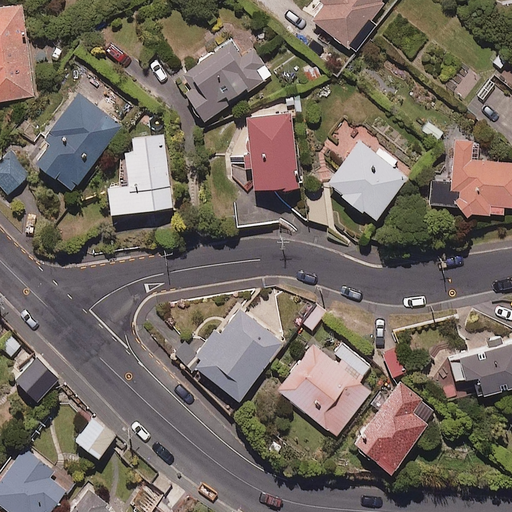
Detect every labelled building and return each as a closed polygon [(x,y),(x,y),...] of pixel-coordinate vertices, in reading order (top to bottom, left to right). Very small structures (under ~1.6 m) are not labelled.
[(0,0),(0,93),(30,91),(19,0),(0,0)] [(380,0),(314,0),(306,11),(345,43),(380,0)] [(238,52),(227,36),(178,66),(185,79),(179,83),(199,115),(269,71),(252,44),(238,52)] [(115,119),(73,86),(24,149),(65,181),(115,119)] [(295,184),(288,106),(242,110),(248,181),(271,179),(272,186),(295,184)] [(165,197),(158,126),(126,129),(127,143),(117,144),(120,176),(101,178),(103,204),(165,197)] [(477,135),(451,132),(446,174),(427,172),(425,195),(457,198),(456,203),(498,208),(499,199),(511,200),(511,158),(474,155),(477,135)] [(368,214),(403,174),(390,163),(395,158),(378,144),(373,150),(358,137),(324,176),(368,214)] [(27,170),(9,147),(0,154),(0,184),(3,189),(27,170)] [(326,309),(313,299),(297,320),(310,330),(326,309)] [(278,337),(236,302),(215,327),(210,322),(185,352),(232,392),(278,337)] [(11,332),(0,344),(14,356),(25,344),(11,332)] [(511,333),(447,354),(454,374),(466,370),(472,389),(511,376),(511,333)] [(329,352),(310,336),(273,382),(332,430),(367,387),(355,377),(368,361),(340,338),(329,352)] [(406,366),(396,343),(381,350),(390,373),(406,366)] [(58,373),(37,352),(16,372),(38,394),(58,373)] [(368,399),(375,404),(349,435),(384,465),(432,407),(397,378),(386,391),(379,386),(368,399)] [(117,431),(94,412),(76,433),(99,452),(117,431)] [(39,511),(69,480),(27,441),(0,469),(0,510),(2,511),(39,511)] [(164,489),(151,478),(133,500),(147,511),(164,489)] [(108,498),(88,482),(63,511),(118,511),(105,501),(108,498)]
